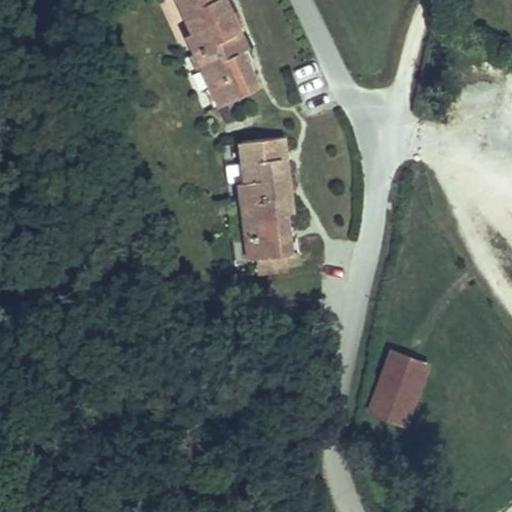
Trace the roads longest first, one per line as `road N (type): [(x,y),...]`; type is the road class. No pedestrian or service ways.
road 1 (residential): [(305,0),(367,134),(375,184),(334,412),(333,459),(352,511)]
road 2 (track): [(0,415),(84,415),(174,442),(207,483),(217,511)]
road 3 (track): [(367,134),(386,128),(461,152),(511,182)]
road 4 (track): [(386,128),(423,0)]
